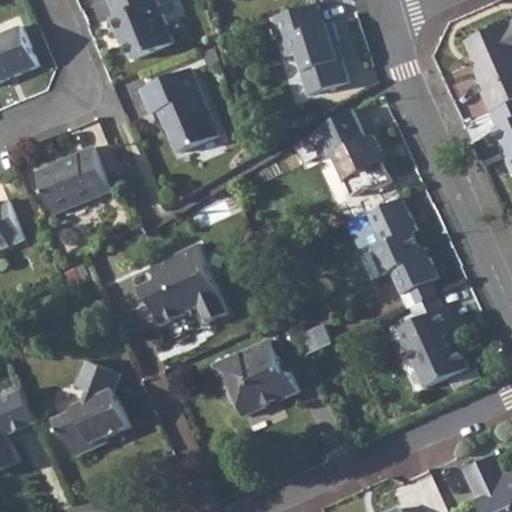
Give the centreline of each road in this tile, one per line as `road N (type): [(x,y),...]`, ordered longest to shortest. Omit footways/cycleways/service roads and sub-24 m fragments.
road 1 (residential): [(511,303),(389,25)]
road 2 (residential): [(511,396),(276,511)]
road 3 (residential): [(115,278),(213,511)]
road 4 (residential): [(0,141),(62,117),(82,95),(50,0)]
